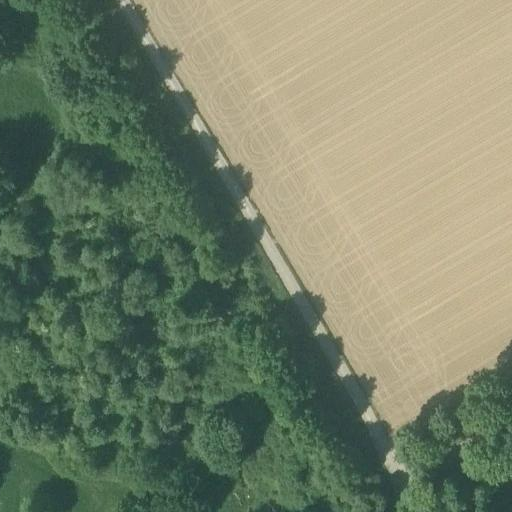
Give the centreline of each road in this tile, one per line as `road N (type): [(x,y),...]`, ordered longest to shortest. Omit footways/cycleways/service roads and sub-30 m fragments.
road 1 (track): [(117,0),(405,484),(410,511)]
road 2 (track): [(405,484),(511,420)]
